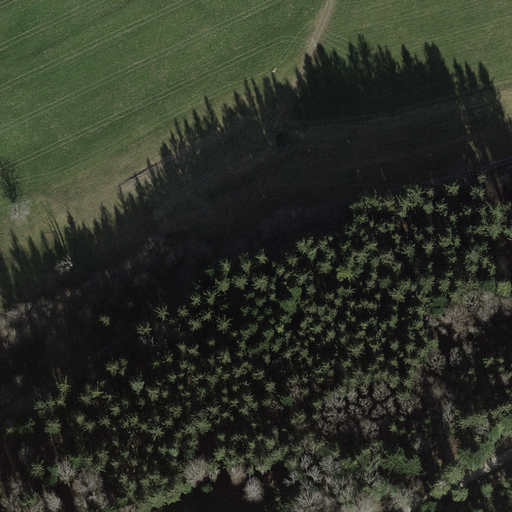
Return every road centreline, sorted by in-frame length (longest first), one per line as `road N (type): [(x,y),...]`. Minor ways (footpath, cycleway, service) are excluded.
road 1 (track): [(0,417),(131,334),(276,224),(511,161)]
road 2 (track): [(332,0),(280,130)]
